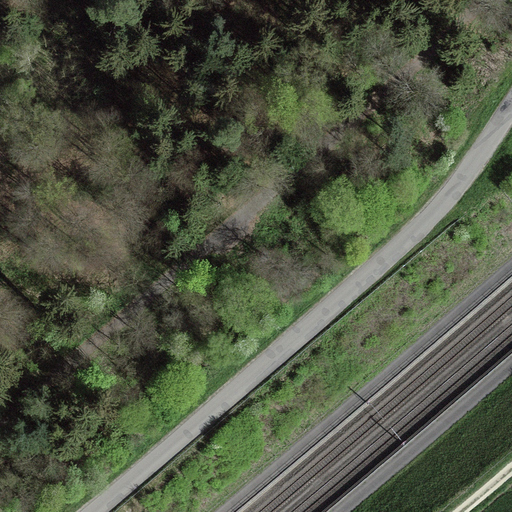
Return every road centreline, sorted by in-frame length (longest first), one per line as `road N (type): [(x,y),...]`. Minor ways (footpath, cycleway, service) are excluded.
road 1 (track): [(0,417),(273,195),(480,0)]
road 2 (track): [(89,511),(462,182),(511,104)]
